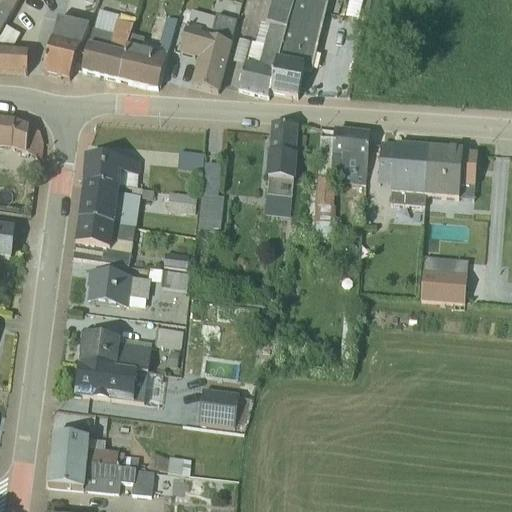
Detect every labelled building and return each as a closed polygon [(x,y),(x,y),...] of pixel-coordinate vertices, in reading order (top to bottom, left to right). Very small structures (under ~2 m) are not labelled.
[(0,0),(0,10),(11,17),(20,0),(0,0)] [(268,104),(295,0),(273,0),(266,28),(260,27),(255,47),(251,46),(238,95),(268,104)] [(311,75),(327,7),(300,0),(295,0),(270,98),(297,103),(299,96),(303,75),(310,76),(311,75)] [(0,36),(11,17),(0,10),(0,36)] [(131,40),(118,86),(144,92),(157,94),(177,25),(166,22),(158,51),(143,47),(144,43),(131,40)] [(59,24),(43,78),(68,84),(89,32),(59,24)] [(118,86),(133,31),(116,26),(112,39),(93,34),(81,76),(118,86)] [(201,40),(201,35),(187,31),(179,59),(198,64),(192,91),(217,98),(232,49),(230,49),(234,33),(215,28),(210,43),(201,40)] [(20,39),(6,30),(0,40),(0,75),(26,78),(28,56),(13,54),(20,39)] [(12,152),(40,163),(41,149),(37,136),(15,127),(0,125),(0,153),(11,155),(11,154),(12,152)] [(296,131),(272,129),(270,157),(268,157),(265,182),(267,183),(266,200),(290,202),(296,131)] [(364,207),(369,141),(334,136),(334,142),(320,141),(317,176),(331,176),(341,178),(339,187),(349,188),(347,205),(348,205),(348,218),(357,219),(358,207),(364,207)] [(390,210),(423,213),(428,153),(381,149),(377,190),(391,192),(390,210)] [(474,192),(477,159),(476,159),(462,158),(462,156),(428,153),(424,202),(459,205),(460,191),(474,192)] [(179,157),(177,174),(201,176),(203,159),(179,157)] [(138,166),(86,162),(84,189),(135,194),(136,194),(138,166)] [(330,185),(331,176),(317,176),(316,184),(305,183),(300,240),(301,241),(317,242),(316,251),(331,252),(334,212),(333,211),(335,186),(330,185)] [(84,189),(79,225),(133,234),(139,202),(152,203),(153,196),(132,194),(131,199),(117,198),(118,192),(84,189)] [(195,200),(169,197),(167,216),(193,219),(195,200)] [(222,202),(201,199),(197,234),(218,236),(222,202)] [(292,203),(266,200),(264,220),(290,223),(292,203)] [(79,225),(73,265),(107,268),(111,246),(127,249),(128,246),(132,247),(133,234),(79,225)] [(0,262),(10,262),(13,234),(0,231),(0,262)] [(189,262),(165,259),(164,273),(187,276),(189,262)] [(424,262),(422,307),(467,308),(468,264),(424,262)] [(89,292),(86,308),(127,313),(127,312),(144,313),(145,304),(148,304),(150,286),(161,287),(161,292),(186,295),(188,278),(149,274),(148,284),(147,285),(131,283),(130,282),(89,276),(87,292),(89,292)] [(182,337),(157,334),(154,350),(180,353),(182,337)] [(82,340),(78,368),(147,377),(151,349),(82,340)] [(78,368),(74,401),(111,406),(113,396),(144,400),(147,377),(78,368)] [(239,401),(202,396),(197,430),(233,435),(234,434),(245,435),(252,405),(238,404),(239,401)] [(50,466),(137,476),(138,463),(124,461),(124,458),(123,458),(104,456),(105,446),(52,441),(50,466)] [(150,457),(147,477),(197,482),(199,468),(194,468),(194,466),(169,463),(169,465),(150,457)] [(50,466),(47,491),(117,499),(118,488),(132,489),(132,500),(150,501),(153,478),(50,466)]
